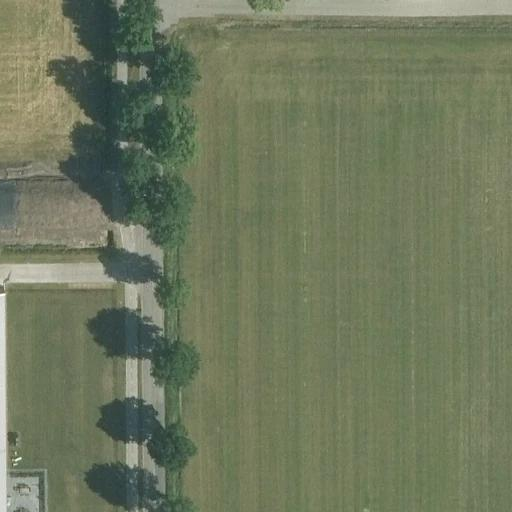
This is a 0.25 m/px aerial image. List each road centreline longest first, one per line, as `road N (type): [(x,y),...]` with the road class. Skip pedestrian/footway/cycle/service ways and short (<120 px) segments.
road 1 (tertiary): [(153,511),(150,0)]
road 2 (track): [(121,7),(511,10)]
